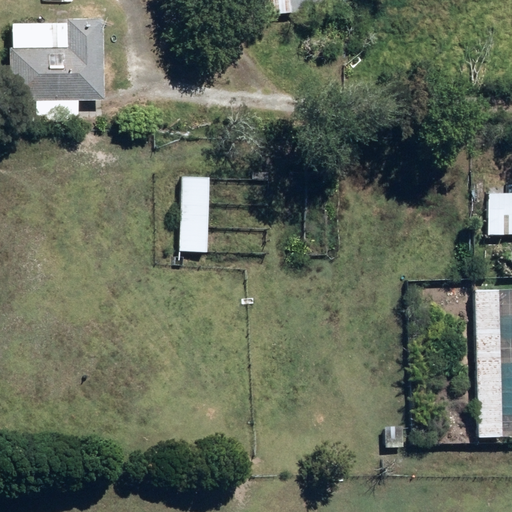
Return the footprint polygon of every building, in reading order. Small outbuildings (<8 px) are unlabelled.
[(262,0),(263,16),(313,14),(313,10),(337,9),(336,0),(262,0)] [(262,18),(263,52),(288,51),(287,17),(262,18)] [(0,122),(32,122),(33,124),(75,124),(75,102),(100,101),(99,19),(63,20),(63,25),(9,25),(9,47),(6,47),(7,93),(0,93),(0,122)] [(176,253),(203,254),(205,179),(178,179),(176,253)] [(511,194),(483,195),(484,237),(511,236),(511,194)] [(511,290),(471,291),(475,439),(511,438),(511,290)] [(382,428),(382,449),(400,449),(400,428),(382,428)]
